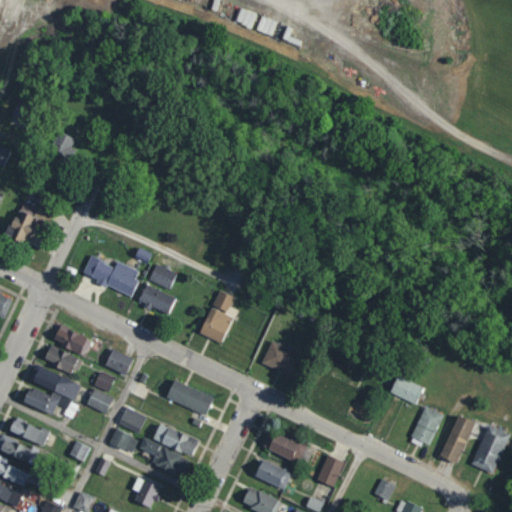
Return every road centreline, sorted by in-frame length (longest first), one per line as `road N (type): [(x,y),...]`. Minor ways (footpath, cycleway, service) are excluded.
road 1 (residential): [(457,498),(421,471),(0,263)]
road 2 (residential): [(0,373),(94,185)]
road 3 (residential): [(194,511),(255,390)]
